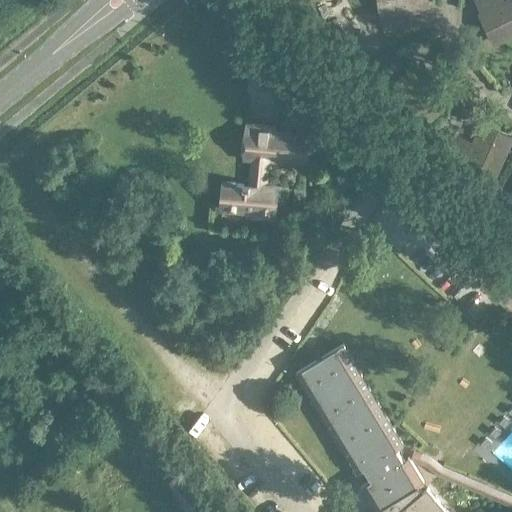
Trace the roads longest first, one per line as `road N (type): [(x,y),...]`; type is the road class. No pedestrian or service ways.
road 1 (unclassified): [(511,239),(244,0)]
road 2 (secondary): [(0,98),(119,0)]
road 3 (unclassified): [(511,112),(463,64),(451,41),(449,0)]
